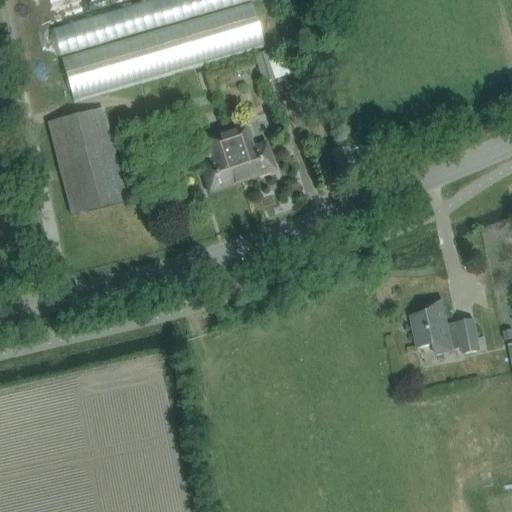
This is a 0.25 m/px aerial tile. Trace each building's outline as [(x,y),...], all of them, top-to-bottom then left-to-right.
[(43,0),(49,23),(147,0),(43,0)] [(250,2),(60,59),(73,105),(264,47),(250,2)] [(275,80),(267,52),(254,55),(262,83),(275,80)] [(287,62),(292,79),(307,75),(302,57),(287,62)] [(100,109),(46,123),(70,216),(124,202),(100,109)] [(150,126),(145,110),(116,118),(121,135),(150,126)] [(227,131),(244,181),(272,171),(264,146),(252,150),(244,126),(227,131)] [(244,181),(227,131),(211,137),(219,161),(200,167),(209,193),(244,181)] [(463,353),(480,350),(473,318),(456,322),(458,332),(449,334),(442,298),(425,302),(427,312),(410,315),(417,347),(433,343),(435,353),(452,350),(452,349),(461,347),(463,353)] [(511,330),(503,333),(504,341),(511,339),(511,330)]
